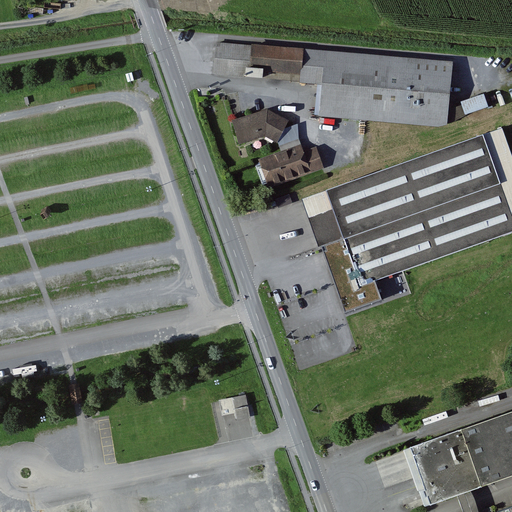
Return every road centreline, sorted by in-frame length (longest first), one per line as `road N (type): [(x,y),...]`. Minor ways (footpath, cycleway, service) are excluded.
road 1 (primary): [(144,0),(326,511)]
road 2 (track): [(0,367),(255,311)]
road 3 (track): [(146,39),(0,60)]
road 4 (track): [(0,26),(144,0)]
